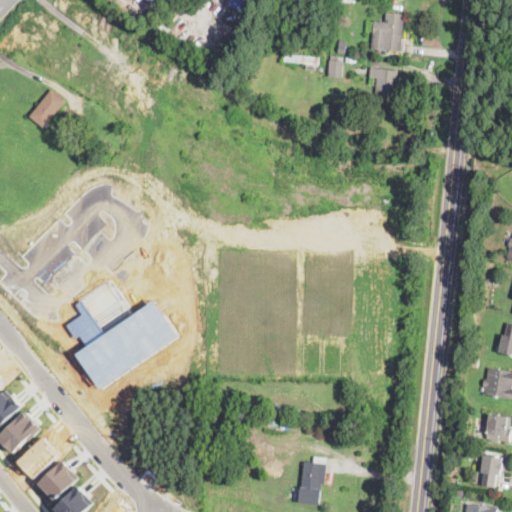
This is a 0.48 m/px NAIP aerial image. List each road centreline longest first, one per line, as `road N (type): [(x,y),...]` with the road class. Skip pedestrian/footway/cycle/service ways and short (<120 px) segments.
road 1 (tertiary): [(418,511),(470,0)]
road 2 (residential): [(0,322),(124,478),(172,511)]
road 3 (residential): [(151,500),(144,511),(0,472)]
